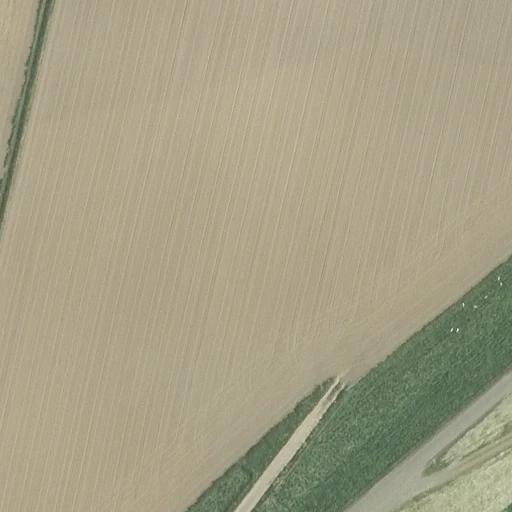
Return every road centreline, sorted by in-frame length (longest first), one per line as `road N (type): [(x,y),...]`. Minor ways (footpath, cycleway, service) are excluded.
road 1 (unclassified): [(358,511),(511,381)]
road 2 (track): [(366,505),(418,489),(511,437)]
road 3 (track): [(240,511),(333,391)]
